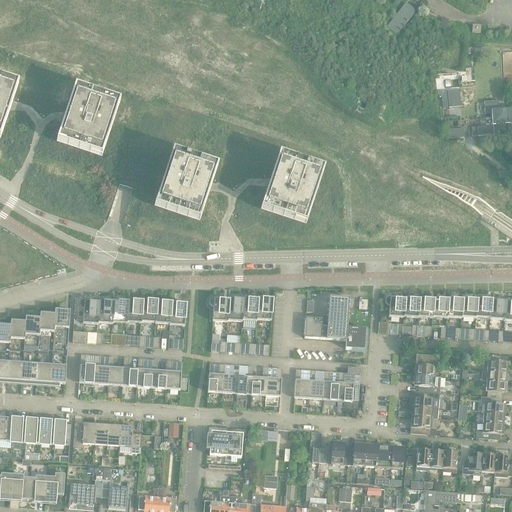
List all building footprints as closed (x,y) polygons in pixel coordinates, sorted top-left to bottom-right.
[(399,36),(417,14),(406,4),(388,27),(399,36)] [(438,27),(443,30),(448,21),(442,18),(438,27)] [(481,26),(472,25),(471,33),(480,34),(481,26)] [(465,77),(458,77),(458,82),(472,82),(471,68),(465,68),(465,77)] [(111,129),(119,103),(74,88),(66,114),(14,97),(18,86),(0,79),(0,140),(105,175),(99,191),(115,196),(119,184),(126,187),(133,189),(129,201),(152,208),(157,192),(159,193),(153,208),(199,223),(204,208),(300,239),(304,227),(323,171),(278,156),(270,182),(111,129)] [(459,90),(441,91),(442,109),(460,108),(460,102),(463,102),(463,92),(459,92),(459,90)] [(355,114),(384,131),(390,122),(386,119),(393,107),(374,96),(367,108),(361,104),(355,114)] [(492,127),(471,128),(471,134),(477,134),(477,137),(493,135),(493,136),(511,134),(511,110),(506,110),(498,111),(498,102),(484,103),(484,115),(491,115),(492,127)] [(463,129),(443,131),(444,140),(464,138),(463,129)] [(402,319),(404,302),(400,302),(400,300),(394,300),(394,298),(389,297),(388,298),(387,298),(386,298),(386,299),(385,300),(385,301),(384,302),(384,303),(385,304),(385,305),(386,306),(387,307),(388,307),(389,307),(388,318),(402,319)] [(226,324),(228,303),(224,303),(224,301),(218,300),(218,298),(214,298),(213,298),(212,298),(211,299),(210,300),(209,300),(209,301),(209,302),(209,303),(209,304),(209,305),(209,306),(210,306),(211,307),(212,308),(213,308),(212,323),(226,324)] [(349,300),(329,298),(329,299),(328,304),(328,305),(328,310),(327,310),(327,311),(328,311),(328,316),(327,316),(327,317),(328,317),(327,322),(322,321),(322,320),(305,319),(305,331),(303,330),(303,336),(304,336),(304,339),(345,342),(345,350),(363,352),(365,331),(347,329),(347,325),(348,325),(348,324),(347,324),(348,319),(349,319),(349,318),(348,318),(348,313),(349,313),(349,312),(348,312),(349,307),(350,307),(350,306),(349,306),(349,301),(349,300)] [(255,323),(257,302),(253,302),(253,300),(242,299),(242,303),(241,323),(242,323),(242,322),(255,323)] [(271,322),(272,302),(272,300),(257,299),(257,302),(255,323),(256,323),(256,321),(271,322)] [(417,319),(418,302),(414,302),(414,300),(404,299),(404,302),(402,319),(403,319),(403,318),(417,319)] [(431,319),(433,302),(429,302),(429,300),(418,299),(418,302),(417,319),(418,319),(418,318),(431,319)] [(446,319),(447,303),(443,302),(443,300),(433,299),(433,302),(431,319),(432,319),(432,318),(446,319)] [(97,326),(97,324),(98,305),(94,305),(94,303),(88,302),(88,301),(83,300),(82,301),(81,301),(80,302),(80,303),(79,303),(79,305),(79,306),(79,307),(80,308),(80,309),(81,309),(82,309),(82,310),(83,310),(82,325),(97,326)] [(156,302),(157,302),(157,301),(142,300),(141,304),(140,323),(155,324),(156,302)] [(241,323),(242,303),(238,302),(238,300),(228,300),(228,303),(226,324),(227,324),(227,322),(241,323)] [(460,320),(461,303),(457,302),(458,300),(447,300),(447,303),(446,319),(447,320),(447,319),(460,320)] [(475,320),(476,303),(472,302),(472,300),(462,300),(461,303),(460,320),(461,320),(461,319),(475,320)] [(489,320),(490,303),(490,301),(491,302),(491,301),(476,300),(476,303),(475,320),(476,320),(476,319),(489,320)] [(126,325),(126,323),(127,304),(123,304),(123,302),(113,301),(113,305),(111,324),(126,325)] [(140,324),(140,323),(141,304),(138,304),(138,302),(127,301),(127,304),(126,323),(140,324)] [(503,321),(505,305),(505,303),(506,303),(506,302),(491,302),(490,301),(490,303),(489,320),(503,321)] [(111,325),(111,324),(113,305),(109,305),(109,302),(98,302),(98,305),(97,324),(111,325)] [(169,326),(170,304),(171,304),(171,303),(157,302),(156,302),(155,324),(154,325),(169,326)] [(511,322),(511,303),(506,303),(505,303),(505,305),(503,321),(503,322),(511,322)] [(184,328),(185,307),(186,305),(171,304),(170,304),(169,326),(169,327),(184,328)] [(68,330),(70,313),(65,312),(65,311),(54,310),(54,316),(54,321),(55,321),(54,329),(64,330),(68,330)] [(54,321),(54,316),(50,316),(50,314),(40,314),(39,320),(39,325),(40,325),(39,333),(49,334),(54,334),(54,329),(55,321),(54,321)] [(39,325),(39,320),(35,320),(35,318),(25,317),(25,324),(24,329),(25,329),(25,337),(34,338),(39,338),(39,333),(40,325),(39,325)] [(24,329),(25,324),(21,324),(21,322),(10,321),(10,328),(10,332),(11,332),(10,341),(19,341),(24,342),(25,337),(25,329),(24,329)] [(10,332),(10,328),(6,327),(6,325),(0,325),(0,344),(5,345),(10,345),(10,341),(11,332),(10,332)] [(87,334),(72,333),(72,344),(86,345),(87,334)] [(436,352),(416,351),(415,368),(435,369),(436,352)] [(508,358),(483,356),(483,362),(488,362),(487,373),(507,374),(508,358)] [(8,364),(3,364),(0,363),(0,381),(7,382),(8,371),(8,364)] [(23,365),(18,365),(8,364),(8,371),(7,382),(22,383),(22,371),(23,365)] [(37,366),(32,366),(23,365),(22,371),(22,383),(36,384),(37,372),(37,366)] [(51,367),(46,367),(37,366),(37,372),(36,384),(50,385),(51,367)] [(66,368),(61,368),(51,367),(50,385),(65,386),(66,368)] [(85,367),(80,367),(79,367),(78,385),(93,386),(94,368),(85,367)] [(108,369),(99,368),(94,368),(93,386),(107,387),(108,369)] [(435,369),(415,368),(414,377),(434,379),(435,369)] [(123,370),(113,369),(108,369),(107,387),(122,388),(123,370)] [(137,371),(128,370),(123,370),(122,388),(136,389),(137,371)] [(468,380),(468,371),(452,370),(451,379),(468,380)] [(151,372),(142,371),(137,371),(136,389),(150,390),(151,372)] [(166,373),(156,372),(151,372),(150,390),(165,391),(166,373)] [(186,380),(180,380),(181,374),(171,373),(166,373),(165,391),(180,392),(180,391),(186,392),(186,380)] [(506,384),(507,374),(487,373),(482,373),(482,382),(486,383),(506,384)] [(223,377),(218,376),(208,376),(207,394),(222,395),(223,377)] [(238,378),(233,377),(223,377),(222,395),(236,396),(238,378)] [(434,388),(434,379),(414,377),(414,387),(418,387),(417,393),(438,395),(438,389),(434,388)] [(252,379),(247,378),(238,378),(236,396),(251,397),(252,379)] [(266,380),(261,379),(252,379),(251,397),(265,398),(266,380)] [(281,381),(276,380),(266,380),(265,398),(280,399),(281,381)] [(300,382),(295,382),(294,382),(293,399),(308,400),(309,383),(300,382)] [(323,384),(314,383),(309,383),(308,400),(322,401),(323,384)] [(506,384),(486,383),(485,393),(487,393),(487,399),(501,400),(501,394),(505,394),(506,384)] [(338,385),(328,384),(323,384),(322,401),(337,402),(338,385)] [(359,386),(343,385),(338,385),(337,402),(352,403),(352,402),(358,403),(359,386)] [(438,395),(417,393),(413,393),(414,393),(414,399),(413,399),(412,409),(438,411),(439,395),(438,395)] [(503,416),(504,406),(500,406),(501,400),(487,399),(480,398),(480,404),(484,404),(483,415),(503,416)] [(437,421),(438,411),(412,409),(411,419),(431,420),(437,421)] [(503,416),(483,415),(483,425),(503,426),(503,416)] [(11,443),(12,423),(7,423),(7,420),(0,419),(0,443),(6,443),(11,443)] [(429,436),(431,420),(411,419),(410,435),(429,436)] [(25,444),(26,424),(19,424),(19,421),(12,420),(12,423),(11,443),(10,444),(20,444),(25,444)] [(39,445),(41,425),(36,425),(36,422),(27,421),(26,424),(25,444),(25,445),(34,445),(39,445)] [(54,446),(55,426),(50,426),(50,423),(41,422),(41,425),(39,445),(39,446),(49,446),(54,446)] [(69,447),(70,427),(65,427),(65,424),(55,423),(55,426),(54,446),(54,447),(63,447),(69,447)] [(81,425),(74,424),(73,448),(82,449),(83,445),(94,446),(94,443),(95,425),(91,425),(91,426),(83,425),(83,426),(81,426),(81,425)] [(178,439),(179,425),(168,424),(168,438),(178,439)] [(101,426),(95,425),(94,443),(106,444),(107,427),(100,426),(101,426)] [(502,436),(503,426),(483,425),(482,434),(475,434),(475,440),(499,441),(500,436),(502,436)] [(115,427),(107,427),(106,444),(118,445),(120,427),(115,427)] [(140,449),(141,437),(132,436),(133,429),(125,428),(120,427),(118,445),(132,446),(131,448),(131,455),(140,456),(140,449)] [(241,459),(243,435),(231,434),(231,432),(231,433),(226,433),(227,431),(226,431),(226,434),(211,433),(210,436),(206,436),(205,451),(209,451),(209,457),(241,459)] [(256,431),(255,442),(263,442),(264,432),(256,431)] [(347,467),(348,449),(343,449),(344,445),(340,444),(340,443),(334,443),(334,444),(332,444),(330,466),(347,467)] [(364,468),(366,446),(363,446),(363,445),(358,444),(357,446),(354,445),(353,450),(348,449),(347,467),(364,468)] [(375,469),(377,447),(374,447),(374,446),(369,445),(368,447),(366,446),(364,468),(375,469)] [(387,460),(387,448),(388,448),(385,448),(385,447),(380,446),(380,447),(377,447),(375,469),(390,470),(391,460),(387,460)] [(402,471),(404,449),(401,449),(401,448),(396,447),(396,449),(392,448),(392,449),(387,448),(387,460),(391,460),(390,470),(402,471)] [(325,465),(326,451),(313,450),(311,464),(325,465)] [(417,450),(416,468),(429,469),(430,451),(417,450)] [(443,452),(430,451),(429,469),(429,473),(435,474),(435,470),(442,470),(443,452)] [(457,453),(443,452),(442,470),(442,473),(455,474),(457,453)] [(468,469),(467,472),(481,473),(482,455),(469,454),(468,465),(465,465),(465,469),(468,469)] [(495,456),(482,455),(481,473),(494,474),(495,456)] [(511,477),(511,463),(508,463),(509,457),(495,456),(494,474),(494,479),(507,480),(507,477),(511,477)] [(87,468),(87,474),(95,475),(94,481),(102,482),(103,470),(87,468)] [(10,498),(12,476),(0,475),(0,477),(0,497),(10,498)] [(54,478),(45,478),(43,500),(56,501),(56,496),(63,497),(64,476),(54,475),(54,478)] [(27,501),(29,479),(23,479),(23,476),(12,476),(10,498),(20,498),(20,501),(27,501)] [(43,500),(45,478),(35,477),(35,480),(29,479),(27,501),(35,502),(35,499),(43,500)] [(94,494),(101,494),(102,482),(94,481),(94,487),(70,486),(68,510),(75,510),(76,506),(93,507),(94,498),(94,494)] [(110,482),(104,482),(102,482),(101,494),(109,495),(107,508),(125,510),(127,490),(109,489),(110,482)] [(293,502),(294,487),(286,487),(285,502),(293,502)] [(307,487),(305,511),(308,511),(320,511),(321,506),(325,507),(325,500),(313,499),(314,488),(307,487)] [(432,511),(434,492),(425,492),(423,511),(432,511)] [(443,511),(444,504),(445,503),(460,504),(461,494),(434,492),(432,511),(443,511)] [(157,494),(157,499),(155,511),(174,511),(175,500),(172,500),(162,499),(163,495),(157,494)] [(259,511),(260,507),(261,496),(255,495),(254,506),(242,506),(242,500),(237,499),(235,511),(259,511)] [(139,497),(137,511),(144,511),(143,511),(155,511),(157,499),(139,497)] [(235,511),(237,499),(227,498),(225,498),(223,498),(222,498),(219,498),(218,504),(221,504),(220,511),(235,511)] [(220,511),(221,504),(218,504),(204,503),(203,511),(220,511)]
